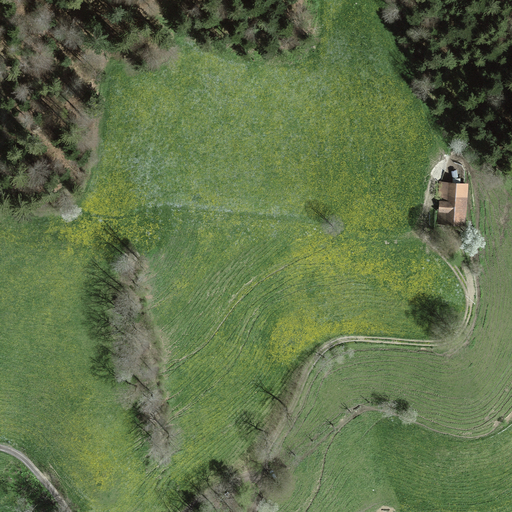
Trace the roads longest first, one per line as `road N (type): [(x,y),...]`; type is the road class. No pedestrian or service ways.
road 1 (track): [(263,479),(268,447),(325,348),(343,339),(435,343),(462,328),(468,292),(424,224),(437,179)]
road 2 (residential): [(252,511),(265,491),(256,474),(186,511)]
